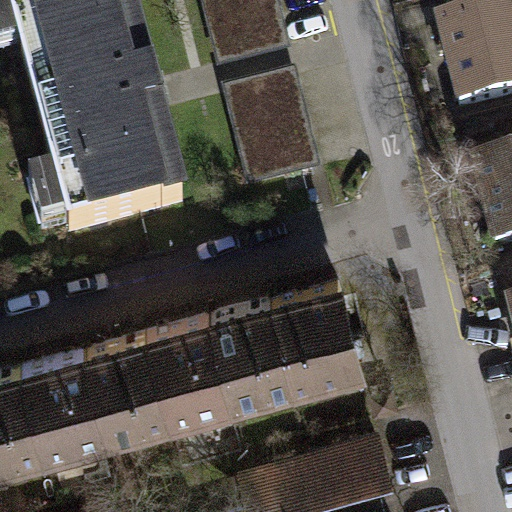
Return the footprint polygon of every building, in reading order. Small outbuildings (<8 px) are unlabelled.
[(147,0),(11,0),(0,3),(0,29),(6,53),(27,47),(61,174),(40,180),(54,230),(75,225),(78,235),(202,202),(147,0)] [(210,0),(227,67),(294,51),(281,0),(210,0)] [(511,8),(442,26),(463,108),(511,95),(511,8)] [(232,91),(255,188),(323,171),(299,75),(232,91)] [(511,157),(477,167),(497,247),(511,243),(511,157)] [(339,279),(273,297),(294,376),(360,359),(339,279)] [(273,297),(212,313),(233,392),(294,376),(273,297)] [(212,313),(148,330),(169,409),(233,392),(212,313)] [(148,330),(86,346),(107,425),(169,409),(148,330)] [(86,346),(22,363),(43,442),(107,425),(86,346)] [(22,363),(0,368),(0,452),(43,442),(22,363)] [(377,434),(245,470),(255,506),(387,469),(377,434)] [(132,511),(130,501),(89,511),(132,511)]
